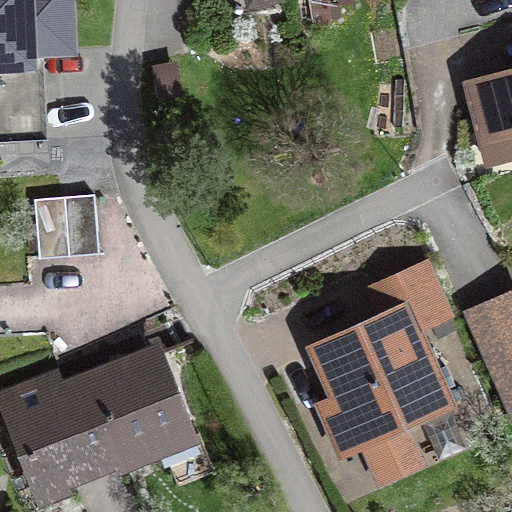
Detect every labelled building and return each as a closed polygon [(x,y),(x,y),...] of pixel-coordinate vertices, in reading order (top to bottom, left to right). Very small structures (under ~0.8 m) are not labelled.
[(0,0),(0,140),(34,139),(29,50),(69,48),(66,0),(0,0)] [(511,115),(511,119),(511,72),(471,83),(482,123),(511,115)] [(34,199),(39,258),(99,253),(94,194),(34,199)] [(315,351),(356,442),(447,401),(415,328),(447,313),(425,263),(370,288),(384,319),(315,351)] [(5,397),(42,495),(64,486),(79,458),(115,444),(122,462),(164,447),(171,466),(196,456),(156,352),(56,392),(50,379),(5,397)]
